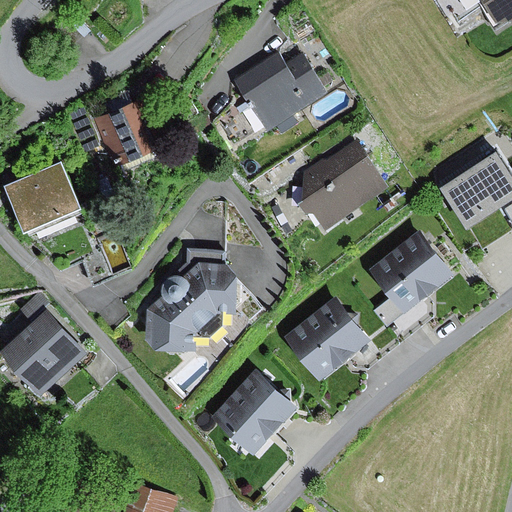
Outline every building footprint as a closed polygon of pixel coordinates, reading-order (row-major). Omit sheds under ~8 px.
[(511,0),(457,0),(466,14),(481,6),(499,31),(511,22),(511,0)] [(281,49),(236,79),(268,130),(329,91),(305,51),(289,62),(281,49)] [(127,109),(97,119),(114,169),(145,159),(127,109)] [(511,199),(511,157),(504,144),(446,181),(473,224),(511,199)] [(356,145),(295,185),(323,229),(385,188),(356,145)] [(58,163),(0,185),(19,235),(77,213),(58,163)] [(453,278),(420,235),(368,275),(401,318),(453,278)] [(193,265),(147,309),(144,338),(158,355),(188,356),(194,349),(189,333),(220,307),(231,317),(238,309),(237,284),(225,267),(193,265)] [(368,342),(334,299),(282,340),(315,383),(368,342)] [(49,310),(0,349),(35,393),(84,354),(49,310)] [(254,370),(211,413),(253,454),(296,411),(254,370)] [(111,511),(116,500),(66,481),(54,511),(111,511)] [(170,511),(175,499),(134,485),(124,511),(170,511)]
